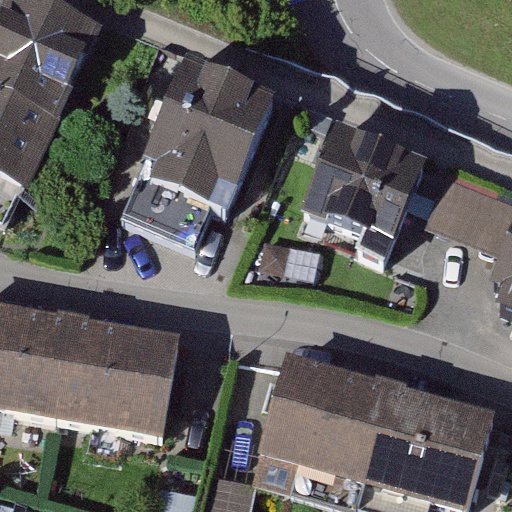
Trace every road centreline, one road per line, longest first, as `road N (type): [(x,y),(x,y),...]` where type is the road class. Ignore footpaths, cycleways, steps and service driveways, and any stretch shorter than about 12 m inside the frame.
road 1 (residential): [(511,389),(337,330),(0,278)]
road 2 (residential): [(511,178),(81,0)]
road 3 (tertiary): [(336,0),(359,46),(393,73),(511,122)]
